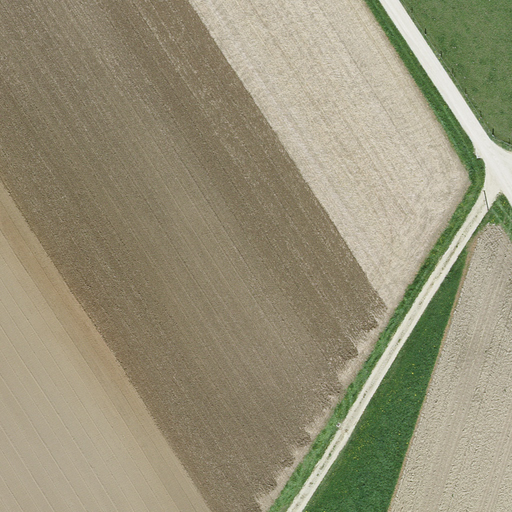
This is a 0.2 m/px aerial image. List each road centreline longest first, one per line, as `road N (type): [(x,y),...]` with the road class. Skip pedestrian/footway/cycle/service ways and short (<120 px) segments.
road 1 (track): [(511,175),(499,178),(289,511)]
road 2 (unclassified): [(511,200),(387,0)]
